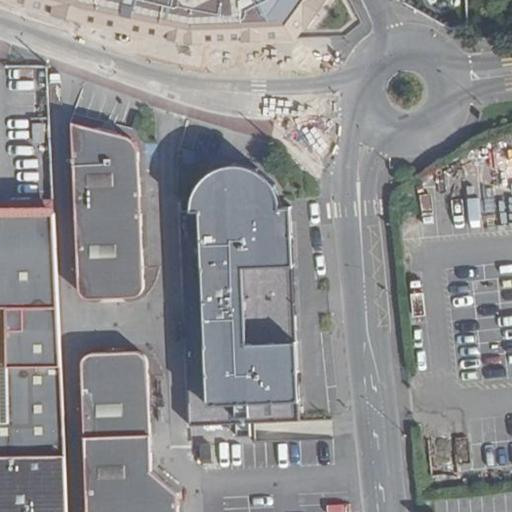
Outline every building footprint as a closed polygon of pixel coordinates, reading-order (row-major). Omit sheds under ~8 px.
[(6,0),(63,18),(181,41),(293,42),(321,0),(6,0)] [(129,128),(71,111),(74,186),(141,185),(138,138),(137,135),(129,128)] [(43,139),(43,121),(33,122),(33,133),(33,139),(43,139)] [(191,209),(181,209),(192,424),(238,422),(238,435),(252,434),(251,421),(301,418),(291,204),(280,205),(280,197),(277,189),(273,181),(264,171),(256,166),(247,163),(241,162),(231,162),(225,163),(216,166),(204,175),(196,185),(191,200),(191,209)] [(144,279),(141,185),(74,186),(78,277),(80,283),(82,285),(84,287),(86,288),(90,289),(135,287),(137,287),(141,283),(144,279)] [(0,448),(65,447),(55,209),(6,211),(14,420),(0,420),(0,448)] [(81,354),(83,408),(150,404),(148,353),(147,350),(144,346),(143,344),(140,343),(134,342),(89,346),(86,347),(83,349),(81,354)] [(178,511),(178,485),(153,463),(150,404),(83,408),(86,511),(178,511)] [(66,511),(65,447),(0,448),(0,511),(66,511)]
